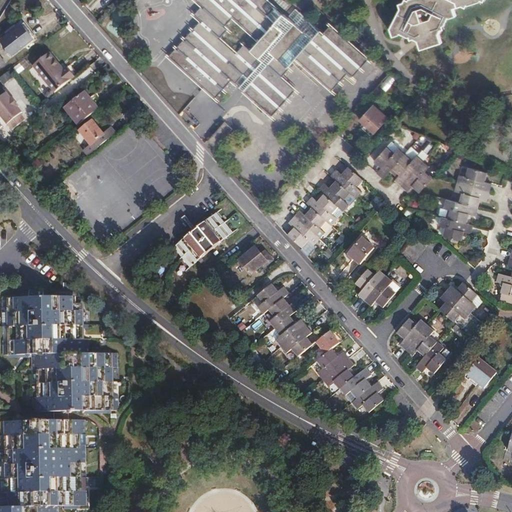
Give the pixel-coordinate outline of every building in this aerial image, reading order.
[(195,0),(204,7),(196,16),(202,22),(193,32),(209,47),(202,55),(198,52),(192,59),(180,48),(171,58),(215,97),(239,70),(248,78),(247,79),(251,83),(245,91),(271,115),(294,89),(280,76),(297,57),(331,88),(346,72),(351,76),(367,57),(332,26),(324,35),(320,31),(321,30),(300,12),(292,20),(284,13),(282,14),(269,3),(265,2),(265,0),(264,0),(195,0)] [(436,0),(408,0),(407,0),(405,0),(404,2),(399,4),(401,8),(391,28),(393,36),(399,34),(400,33),(402,34),(405,31),(408,33),(411,39),(414,38),(416,34),(420,36),(418,41),(420,49),(441,43),(438,34),(440,30),(443,29),(442,26),(444,25),(448,17),(450,18),(455,16),(453,8),(436,0)] [(436,0),(453,8),(463,5),(466,7),(467,4),(469,5),(473,4),(480,1),(481,0),(484,1),(484,0),(436,0)] [(9,57),(33,39),(21,23),(17,26),(15,24),(0,35),(2,38),(1,40),(8,50),(5,51),(9,57)] [(49,52),(33,65),(54,92),(74,76),(67,66),(63,69),(49,52)] [(390,76),(382,85),(386,89),(395,80),(390,76)] [(377,86),(367,98),(373,103),(383,92),(377,86)] [(78,125),(98,109),(84,92),(64,108),(78,125)] [(0,98),(0,113),(13,130),(24,121),(20,115),(22,113),(18,108),(19,107),(12,97),(10,99),(6,94),(0,98)] [(388,118),(374,105),(360,120),(375,133),(388,118)] [(224,122),(207,141),(215,148),(223,139),(225,140),(226,139),(225,137),(233,129),(224,122)] [(94,151),(106,141),(102,136),(103,135),(92,123),(79,133),(94,151)] [(383,179),(393,168),(405,154),(399,148),(394,153),(387,147),(374,161),(381,167),(376,173),(383,179)] [(411,147),(405,154),(412,160),(417,155),(418,153),(411,147)] [(395,180),(401,186),(424,161),(423,161),(417,155),(412,160),(405,154),(393,168),(400,175),(395,180)] [(424,161),(401,186),(407,191),(412,186),(420,193),(433,178),(425,171),(429,166),(424,161)] [(331,176),(336,181),(351,194),(356,199),(362,192),(357,187),(363,181),(348,167),(342,174),(337,170),(331,176)] [(460,174),(458,183),(489,192),(492,183),(485,181),(488,172),(469,167),(467,176),(460,174)] [(319,190),(324,195),(339,208),(344,212),(350,206),(345,201),(351,194),(336,181),(329,188),(325,183),(319,190)] [(462,193),(460,203),(478,208),(481,198),(487,199),(489,192),(458,183),(456,191),(462,193)] [(307,204),(312,208),(326,221),(332,226),(338,219),(333,215),(339,208),(324,195),(318,202),(313,197),(307,204)] [(460,203),(446,199),(445,207),(451,208),(448,218),(466,223),(469,213),(476,215),(478,208),(460,203)] [(300,211),(295,217),(320,240),(325,233),(320,229),(326,221),(312,208),(306,215),(300,211)] [(214,215),(177,245),(193,265),(230,235),(214,215)] [(294,228),(287,235),(302,249),(309,241),(314,246),(320,240),(295,217),(289,223),(294,228)] [(448,218),(442,217),(440,225),(446,226),(444,236),(462,241),(464,231),(472,233),(473,225),(466,223),(448,218)] [(375,248),(363,237),(348,253),(361,264),(375,248)] [(255,247),(239,260),(251,274),(267,261),(255,247)] [(369,269),(356,284),(363,290),(359,295),(365,301),(387,276),(380,270),(376,275),(369,269)] [(225,271),(217,277),(222,283),(230,277),(225,271)] [(511,277),(498,274),(497,282),(503,284),(500,293),(511,296),(511,277)] [(387,276),(365,301),(371,306),(376,302),(383,308),(396,293),(388,287),(393,281),(387,276)] [(472,302),(478,295),(464,283),(463,282),(457,290),(452,285),(446,292),(471,313),(477,306),(472,302)] [(269,310),(284,298),(289,294),(283,287),(278,291),(272,284),(257,296),(263,303),(258,308),(264,314),(269,310)] [(466,319),(471,313),(446,292),(441,298),(446,303),(439,310),(454,322),(461,315),(466,319)] [(52,297),(44,297),(23,297),(20,297),(2,298),(3,326),(9,326),(9,340),(3,340),(3,355),(17,355),(20,355),(31,354),(32,365),(32,369),(39,368),(39,379),(39,383),(39,397),(33,397),(33,412),(82,411),(85,411),(118,410),(118,395),(111,396),(111,367),(117,367),(117,353),(89,354),(88,343),(88,339),(84,339),(83,328),(83,325),(83,310),(82,310),(80,310),(80,309),(80,303),(74,303),(73,296),(54,297),(52,297)] [(275,329),(290,316),(301,308),(296,301),(290,305),(284,298),(269,310),(275,318),(270,322),(275,329)] [(282,347),(307,326),(301,319),(296,324),(290,316),(275,329),(281,336),(276,340),(282,347)] [(401,344),(407,350),(428,325),(421,320),(417,324),(409,318),(398,332),(405,338),(401,344)] [(426,356),(438,342),(437,342),(430,336),(434,331),(428,325),(407,350),(414,355),(418,349),(426,356)] [(292,349),(299,357),(313,345),(307,337),(312,333),(307,326),(282,347),(287,353),(292,349)] [(275,329),(268,335),(273,342),(276,340),(281,336),(275,329)] [(325,355),(332,349),(340,343),(331,331),(315,343),(325,355)] [(444,347),(438,342),(426,356),(416,367),(423,372),(427,367),(435,373),(447,359),(440,353),(444,347)] [(318,373),(323,380),(349,359),(343,352),(338,356),(332,349),(325,355),(318,361),(323,368),(318,373)] [(485,388),(497,372),(480,358),(467,374),(485,388)] [(334,381),(341,389),(355,377),(349,370),(354,365),(349,359),(323,380),(328,386),(334,381)] [(351,391),(357,399),(372,387),(366,379),(371,375),(366,368),(355,377),(341,389),(346,395),(351,391)] [(357,399),(352,403),(358,410),(363,405),(370,412),(384,400),(378,393),(383,388),(379,382),(372,387),(357,399)] [(10,421),(6,421),(7,450),(0,449),(0,454),(0,465),(7,464),(8,507),(0,506),(0,511),(57,511),(58,509),(58,506),(64,506),(67,506),(82,506),(86,506),(86,476),(85,476),(82,477),(82,473),(81,463),(86,463),(85,448),(84,448),(81,448),(81,445),(81,434),(85,434),(85,420),(35,421),(31,421),(10,421)]
